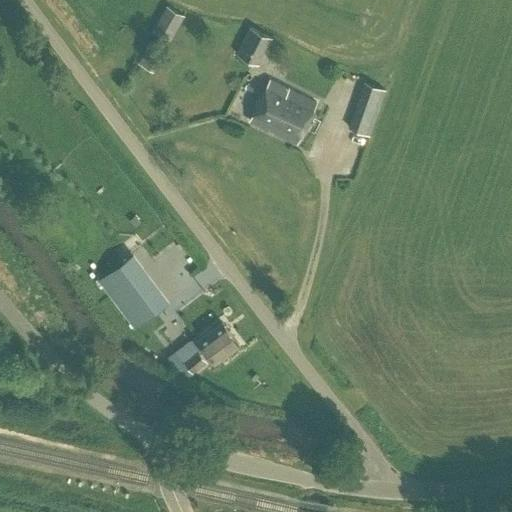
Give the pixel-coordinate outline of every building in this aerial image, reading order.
[(171,40),(184,15),(165,5),(151,30),(171,40)] [(259,65),(272,37),(249,26),(236,54),(259,65)] [(153,72),(165,49),(149,41),(138,63),(153,72)] [(297,143),(316,102),(270,79),(249,120),(297,143)] [(363,83),(348,127),(369,134),(384,90),(363,83)] [(193,245),(180,250),(189,272),(201,267),(193,245)] [(97,279),(134,328),(169,301),(133,252),(97,279)] [(215,362),(239,344),(222,322),(198,340),(215,362)] [(193,373),(207,362),(196,348),(182,359),(193,373)]
